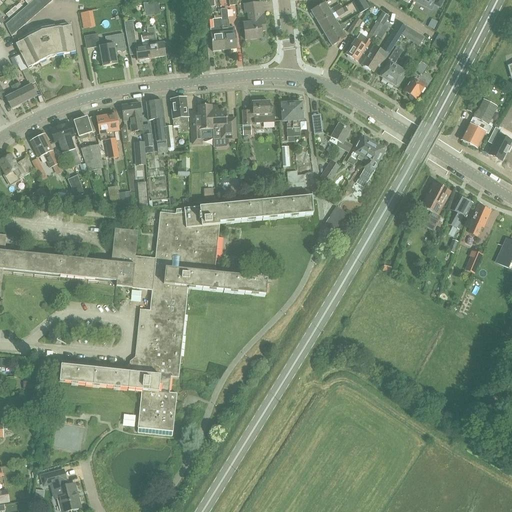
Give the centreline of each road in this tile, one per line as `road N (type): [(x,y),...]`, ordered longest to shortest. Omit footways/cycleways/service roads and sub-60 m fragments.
road 1 (secondary): [(203,511),(360,254),(497,0)]
road 2 (secondary): [(0,139),(89,97),(290,76)]
road 3 (secondary): [(511,198),(305,78)]
road 4 (residential): [(22,347),(117,354),(127,346),(121,320),(58,319)]
